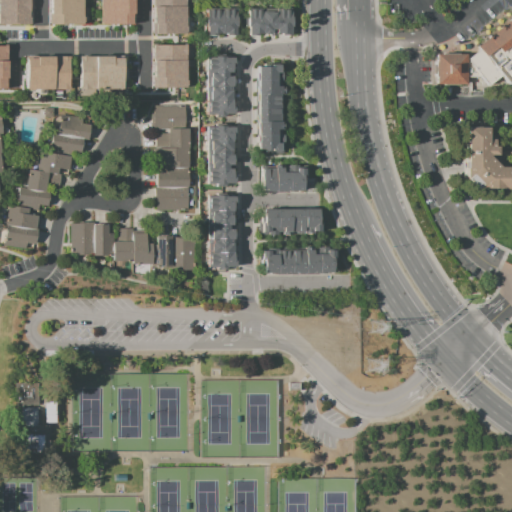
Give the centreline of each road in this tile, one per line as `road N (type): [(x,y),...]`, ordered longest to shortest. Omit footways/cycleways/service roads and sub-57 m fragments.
road 1 (primary): [(474,340),(432,294),(399,237),(368,143),(354,38)]
road 2 (primary): [(322,0),(330,132),(362,227)]
road 3 (primary): [(362,227),(397,301),(447,364)]
road 4 (residential): [(39,0),(39,47),(143,45)]
